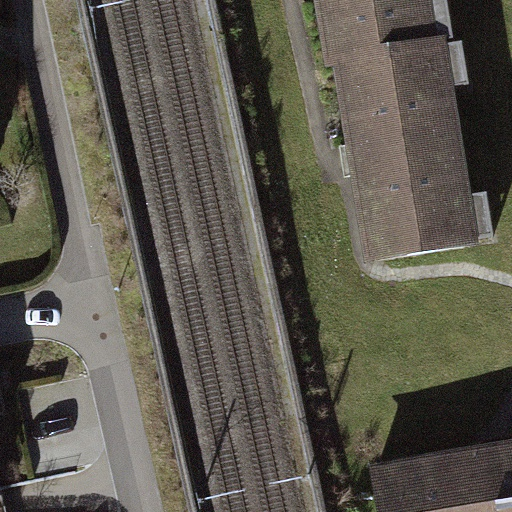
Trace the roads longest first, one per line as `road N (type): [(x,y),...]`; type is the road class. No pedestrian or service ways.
road 1 (residential): [(87,297),(29,0)]
road 2 (residential): [(136,511),(87,297)]
